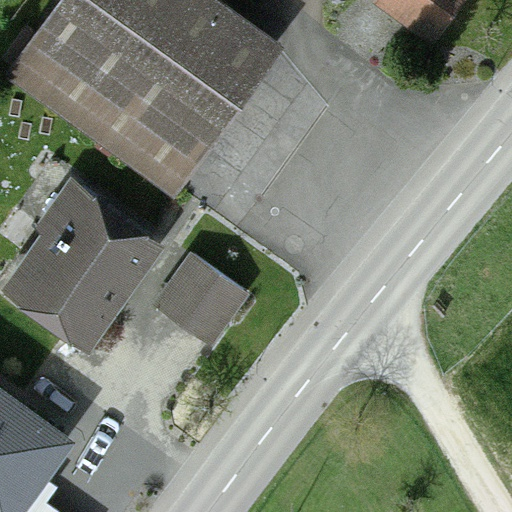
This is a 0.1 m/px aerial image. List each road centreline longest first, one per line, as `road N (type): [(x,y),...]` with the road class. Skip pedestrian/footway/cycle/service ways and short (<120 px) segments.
road 1 (tertiary): [(208,511),(511,132)]
road 2 (track): [(371,301),(507,511)]
